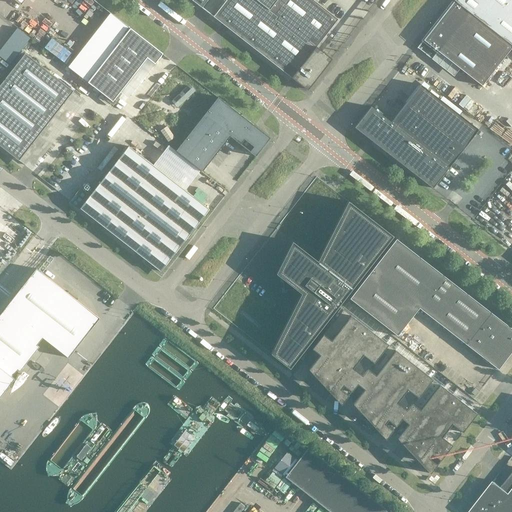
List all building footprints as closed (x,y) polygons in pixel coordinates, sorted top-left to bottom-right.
[(226,0),(213,17),(307,91),(332,59),(316,47),(338,19),(313,0),(226,0)] [(482,86),(511,47),(511,45),(469,12),(455,1),(455,0),(454,0),(454,1),(417,48),(418,48),(419,46),(427,52),(425,54),(432,59),(438,51),(482,86)] [(511,0),(478,0),(469,12),(511,45),(511,0)] [(0,53),(0,54),(14,63),(31,35),(17,26),(0,53)] [(155,64),(163,54),(130,28),(88,82),(107,98),(113,102),(113,101),(147,58),(155,64)] [(47,46),(65,61),(72,52),(54,37),(47,46)] [(0,145),(19,160),(73,91),(25,54),(0,86),(0,145)] [(174,99),(179,105),(195,91),(189,85),(174,99)] [(433,188),(478,130),(421,85),(391,122),(373,109),(359,127),(405,163),(403,166),(433,188)] [(218,97),(176,151),(202,172),(230,136),(256,157),(270,138),(255,126),(218,97)] [(128,146),(80,208),(160,271),(209,209),(128,146)] [(289,368),(393,236),(348,201),(317,261),(292,242),(276,274),(282,279),(284,291),(296,289),(301,294),(271,354),(289,368)] [(507,325),(396,239),(350,299),(397,336),(407,324),(419,308),(466,345),(467,345),(498,369),(505,361),(504,361),(511,351),(511,329),(507,326),(507,325)] [(75,350),(99,318),(44,275),(36,268),(0,314),(0,396),(14,379),(12,377),(18,369),(20,371),(39,347),(37,345),(42,338),(68,358),(75,350)] [(476,413),(343,309),(342,309),(312,349),(319,355),(308,369),(309,370),(337,392),(340,389),(348,395),(357,384),(364,389),(353,404),(382,426),(384,424),(392,430),(401,418),(408,424),(397,438),(398,439),(426,461),(429,458),(436,464),(442,457),(476,413)] [(389,511),(308,448),(285,477),(330,511),(389,511)] [(493,481),(468,511),(511,511),(511,489),(509,493),(493,481)]
